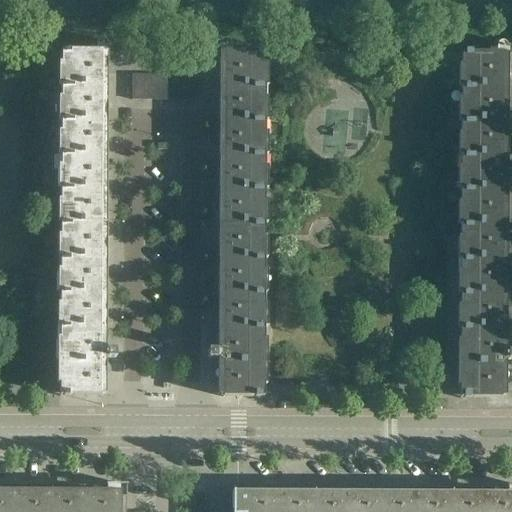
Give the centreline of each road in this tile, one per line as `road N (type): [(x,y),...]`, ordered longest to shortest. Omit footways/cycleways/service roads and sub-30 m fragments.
road 1 (residential): [(193,433),(192,125),(132,125),(130,433)]
road 2 (tertiary): [(511,435),(193,433)]
road 3 (tertiary): [(130,433),(0,432)]
